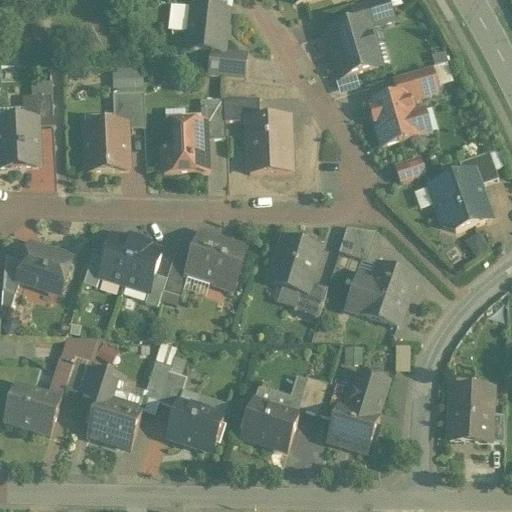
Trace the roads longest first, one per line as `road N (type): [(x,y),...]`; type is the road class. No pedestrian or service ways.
road 1 (residential): [(0,202),(304,204),(356,189),(360,162),(256,0)]
road 2 (residential): [(0,491),(417,499)]
road 3 (residential): [(417,499),(423,371),(443,331),(511,269)]
